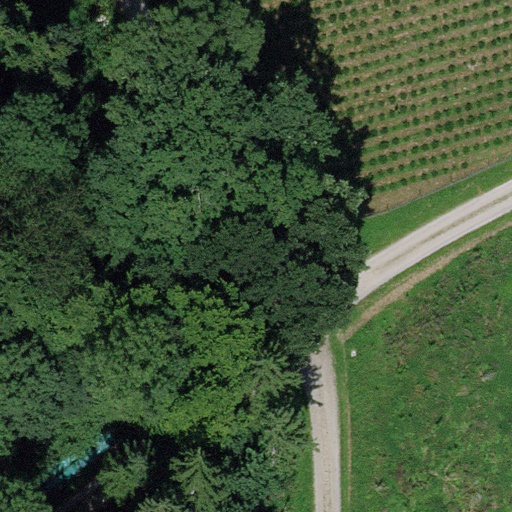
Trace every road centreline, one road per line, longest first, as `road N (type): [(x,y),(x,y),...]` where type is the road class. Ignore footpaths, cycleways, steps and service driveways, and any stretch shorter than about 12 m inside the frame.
road 1 (track): [(347,511),(349,294),(248,120),(199,0)]
road 2 (track): [(511,201),(349,294),(283,395),(168,511)]
